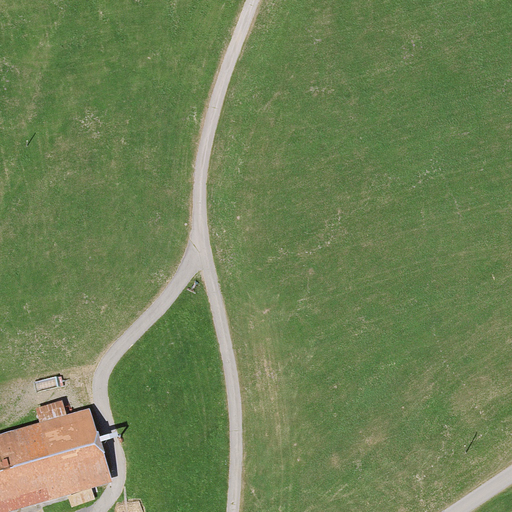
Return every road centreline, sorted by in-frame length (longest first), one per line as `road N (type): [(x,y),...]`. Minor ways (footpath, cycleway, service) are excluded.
road 1 (unclassified): [(231,511),(238,451),(199,239),(216,98),(253,0)]
road 2 (track): [(199,239),(181,282),(114,357),(98,389),(120,477),(111,499),(91,511)]
